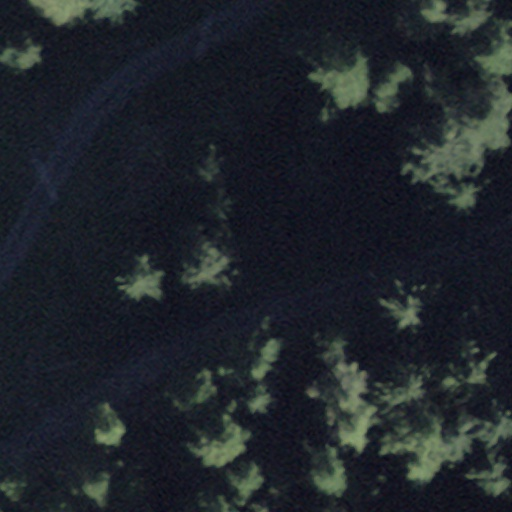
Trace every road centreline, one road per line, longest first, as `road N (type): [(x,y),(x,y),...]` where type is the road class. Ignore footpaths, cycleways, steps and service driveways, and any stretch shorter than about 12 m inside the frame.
road 1 (track): [(0,462),(222,324),(390,258),(511,234)]
road 2 (track): [(227,0),(112,89),(0,278)]
